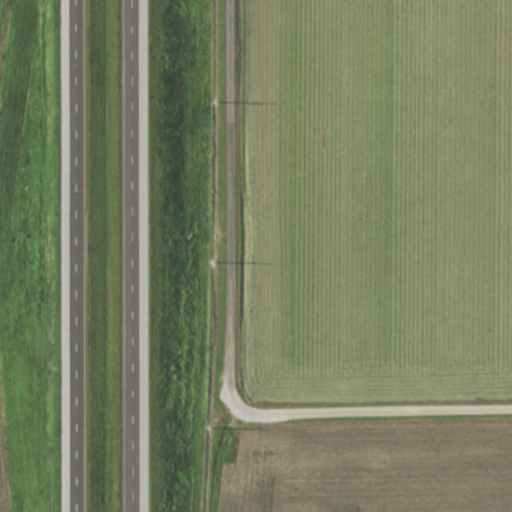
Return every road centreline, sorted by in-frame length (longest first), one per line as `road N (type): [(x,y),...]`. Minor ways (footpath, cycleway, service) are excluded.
road 1 (residential): [(231,0),(231,378),(241,406),(266,413),(511,410)]
road 2 (trunk): [(76,0),(77,511)]
road 3 (trunk): [(133,511),(132,0)]
